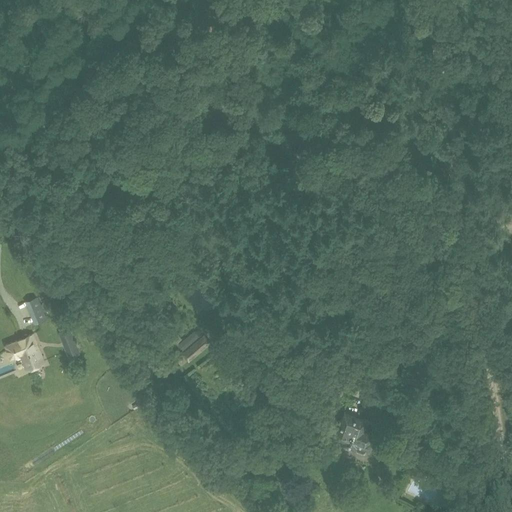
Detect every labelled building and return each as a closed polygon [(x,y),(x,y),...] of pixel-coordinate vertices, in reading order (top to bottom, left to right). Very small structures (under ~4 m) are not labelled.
[(25,301),(31,314),(43,308),(38,295),(37,296),(35,290),(26,294),(28,300),(25,301)] [(31,314),(35,323),(48,318),(43,308),(31,314)] [(89,340),(107,335),(103,323),(86,328),(86,329),(84,329),(87,340),(89,340)] [(58,333),(69,357),(80,353),(70,328),(58,333)] [(19,354),(26,371),(45,363),(33,333),(6,344),(11,357),(19,354)] [(174,338),(178,343),(182,339),(178,334),(174,338)] [(181,352),(189,362),(212,343),(204,334),(181,352)] [(362,399),(387,411),(394,395),(389,393),(387,397),(367,388),(362,399)] [(127,393),(128,402),(144,400),(142,390),(127,393)] [(232,406),(235,411),(244,404),(241,399),(232,406)] [(357,446),(366,450),(367,447),(371,445),(372,442),(371,438),(373,433),(376,423),(345,411),(336,436),(335,439),(343,442),(345,446),(351,449),(355,447),(356,447),(357,446)] [(258,427),(265,436),(280,424),(273,415),(258,427)] [(240,442),(247,451),(257,442),(250,434),(240,442)] [(424,492),(416,503),(427,510),(435,499),(424,492)]
